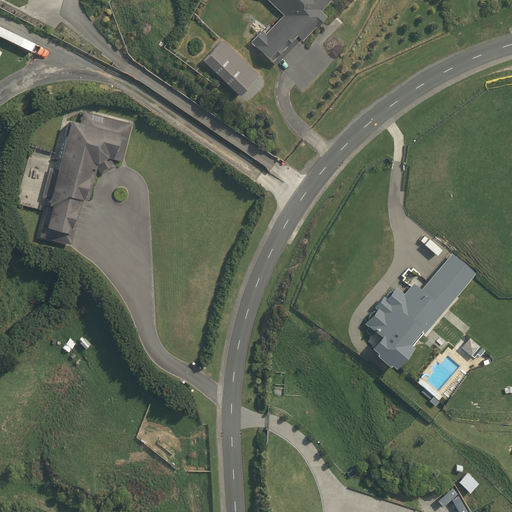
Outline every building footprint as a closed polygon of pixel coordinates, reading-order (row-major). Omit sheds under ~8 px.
[(332,2),(334,0),(266,0),(283,15),(265,34),(261,30),(250,43),(275,66),(300,40),(302,41),(315,27),(316,28),(326,16),(320,11),(331,1),(332,2)] [(203,61),(239,95),(259,75),(222,41),(203,61)] [(110,158),(121,161),(131,124),(83,111),(80,122),(70,120),(57,170),(51,168),(43,198),(49,200),(48,204),(39,236),(70,245),(83,199),(88,200),(96,167),(101,175),(115,167),(110,158)] [(423,336),(475,274),(450,254),(420,290),(412,284),(403,294),(395,287),(385,299),(383,297),(373,308),(375,310),(363,324),(379,337),(370,349),(376,354),(374,356),(388,367),(389,365),(394,369),(397,366),(412,347),(410,346),(420,334),(423,336)] [(478,346),(469,338),(460,348),(469,356),(478,346)] [(467,473),(458,483),(469,493),(478,484),(467,473)]
